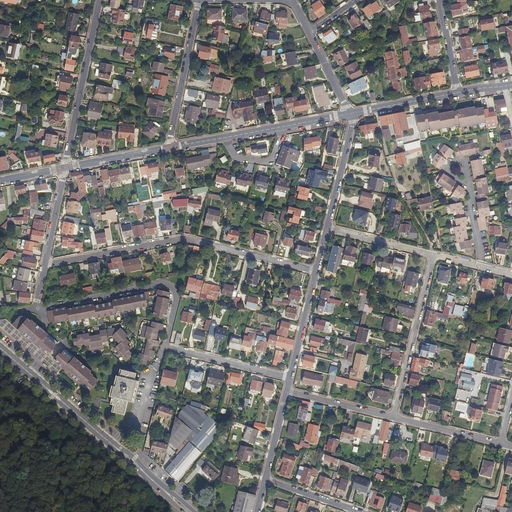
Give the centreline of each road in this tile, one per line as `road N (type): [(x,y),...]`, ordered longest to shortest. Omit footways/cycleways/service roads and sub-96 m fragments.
road 1 (residential): [(45,265),(182,238),(316,270)]
road 2 (residential): [(39,306),(164,283),(175,301),(167,348)]
road 3 (secondary): [(0,347),(140,468)]
road 4 (residential): [(98,0),(64,168)]
road 5 (residential): [(433,255),(394,418)]
road 6 (residential): [(197,0),(167,148)]
road 7 (residential): [(289,378),(167,348)]
